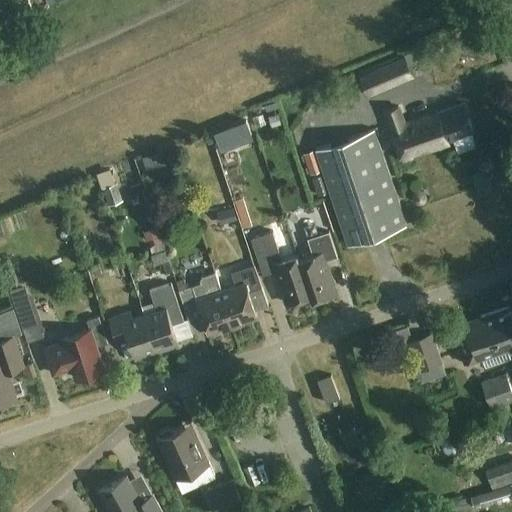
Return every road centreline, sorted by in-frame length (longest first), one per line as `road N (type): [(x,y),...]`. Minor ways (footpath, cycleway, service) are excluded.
road 1 (residential): [(150,392),(511,272)]
road 2 (residential): [(34,511),(144,411),(150,392)]
road 3 (residential): [(0,442),(150,392)]
